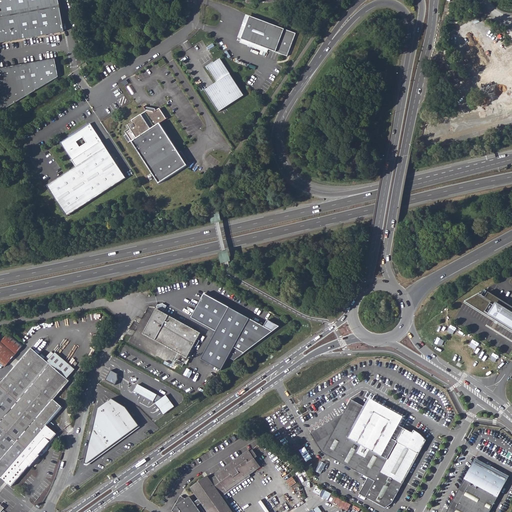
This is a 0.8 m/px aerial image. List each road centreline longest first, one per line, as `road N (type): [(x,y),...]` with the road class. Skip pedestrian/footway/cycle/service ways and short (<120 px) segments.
road 1 (motorway): [(0,292),(511,176)]
road 2 (motorway): [(391,190),(0,279)]
road 3 (residential): [(0,322),(109,302),(123,317),(91,382),(48,511)]
road 4 (secondary): [(348,316),(72,511)]
road 5 (secondary): [(87,511),(314,353),(358,336)]
road 6 (secondary): [(396,289),(385,254),(434,0)]
road 7 (trunk): [(391,190),(314,192),(277,161),(279,114),(329,42)]
road 8 (trunk): [(329,42),(372,4),(402,9),(411,32),(398,120)]
road 9 (secondary): [(398,120),(363,287)]
road 10 (unclassified): [(188,0),(189,25),(102,84),(101,98)]
road 11 (residential): [(418,511),(484,398)]
road 12 (trunk): [(403,297),(511,235)]
road 13 (motorway): [(511,159),(391,190)]
road 14 (secondary): [(419,0),(398,120)]
